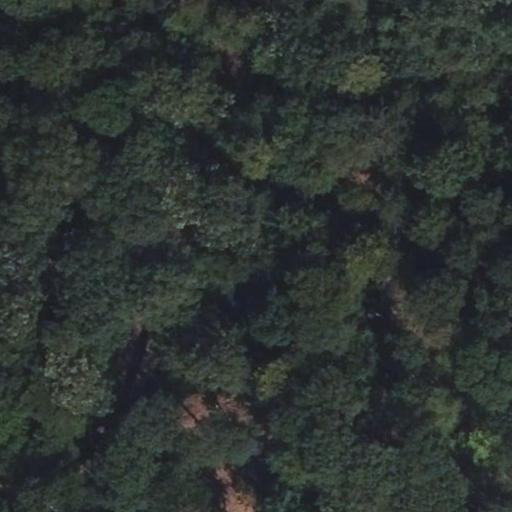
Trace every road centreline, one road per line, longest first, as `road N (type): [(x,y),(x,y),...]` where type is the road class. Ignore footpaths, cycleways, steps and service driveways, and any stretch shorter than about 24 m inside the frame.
road 1 (unknown): [(95,511),(212,183),(242,0)]
road 2 (track): [(0,159),(212,183),(432,172),(511,179)]
